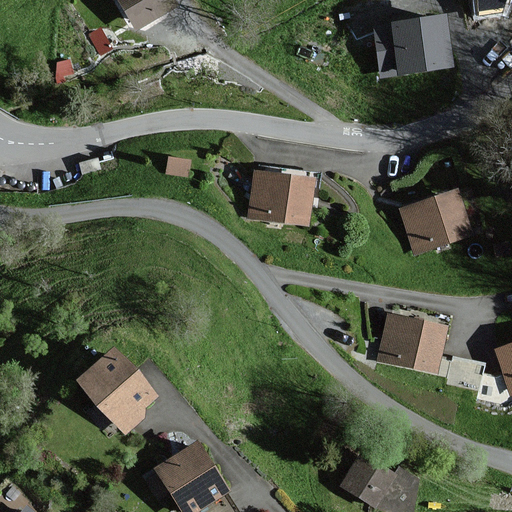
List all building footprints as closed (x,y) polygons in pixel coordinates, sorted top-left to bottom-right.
[(176,3),(173,0),(122,0),(138,26),(176,3)] [(473,0),(476,19),(508,15),(511,0),(473,0)] [(450,64),(443,15),(376,25),(383,73),(450,64)] [(311,176),(255,170),(250,216),(306,221),(311,176)] [(455,191),(403,210),(418,251),(470,233),(455,191)] [(443,328),(388,315),(378,358),(434,371),(443,328)] [(511,343),(498,348),(511,390),(511,343)] [(113,350),(82,381),(126,426),(158,395),(113,350)] [(447,382),(479,384),(481,358),(449,356),(447,382)] [(187,511),(226,488),(198,443),(158,467),(186,511),(187,511)] [(375,504),(393,475),(361,455),(343,484),(375,504)]
